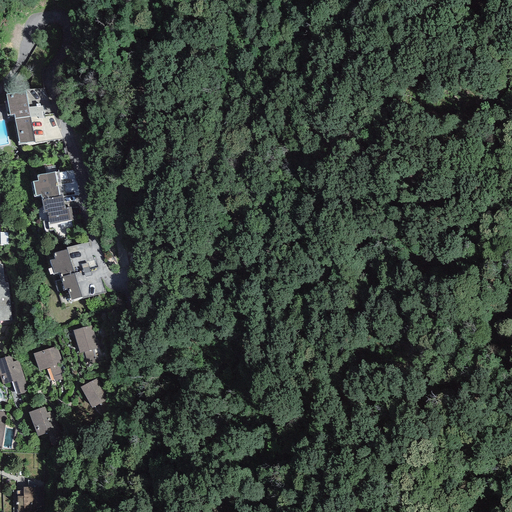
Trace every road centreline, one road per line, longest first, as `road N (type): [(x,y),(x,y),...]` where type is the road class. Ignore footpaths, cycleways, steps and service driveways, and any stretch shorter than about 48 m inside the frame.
road 1 (residential): [(123,268),(115,280),(105,272),(49,84),(67,38),(62,20),(36,24),(0,88)]
road 2 (track): [(152,0),(154,42),(119,216),(123,268)]
